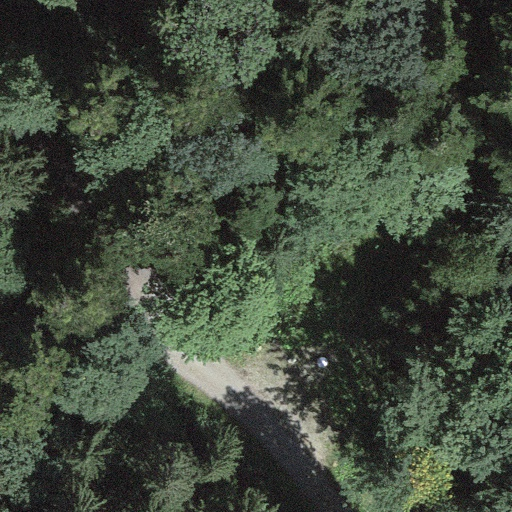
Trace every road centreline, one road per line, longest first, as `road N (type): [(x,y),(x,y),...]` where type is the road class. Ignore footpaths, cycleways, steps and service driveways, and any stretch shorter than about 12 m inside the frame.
road 1 (track): [(185,359),(111,229),(0,91)]
road 2 (track): [(340,511),(185,359)]
road 3 (track): [(185,359),(123,343),(0,285)]
